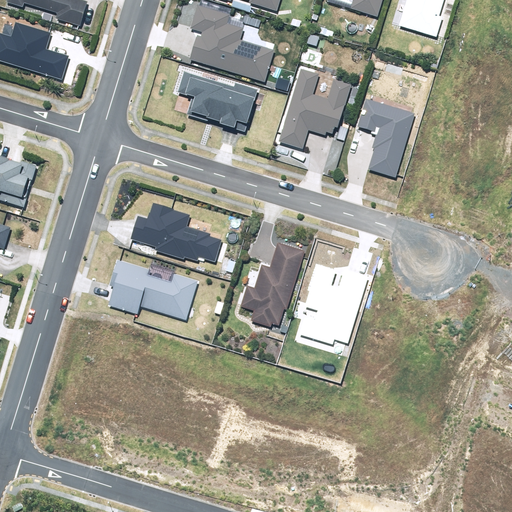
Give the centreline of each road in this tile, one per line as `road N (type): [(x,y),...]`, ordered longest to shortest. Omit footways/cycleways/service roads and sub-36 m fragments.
road 1 (residential): [(439,248),(100,139)]
road 2 (residential): [(3,450),(100,139)]
road 3 (residential): [(3,450),(200,511)]
road 4 (residential): [(100,139),(143,0)]
